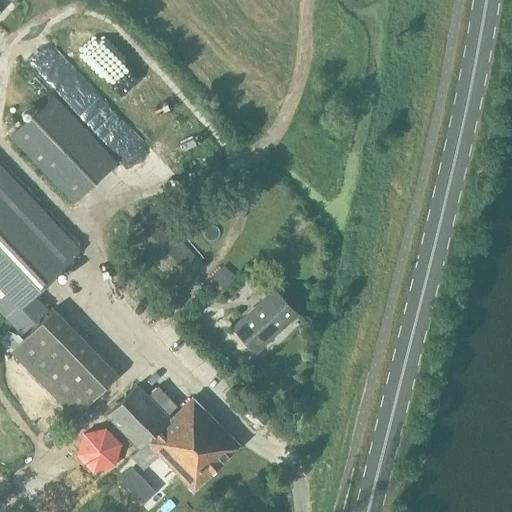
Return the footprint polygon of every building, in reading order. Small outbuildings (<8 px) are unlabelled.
[(10,137),(73,202),(115,162),(52,97),(10,137)] [(0,312),(21,334),(47,309),(34,295),(80,251),(0,165),(0,312)] [(126,232),(182,290),(188,285),(186,282),(203,265),(150,209),(126,232)] [(217,296),(238,275),(226,263),(205,285),(217,296)] [(234,327),(256,351),(296,313),(274,289),(234,327)] [(10,352),(75,418),(118,375),(53,309),(10,352)] [(157,386),(147,396),(137,386),(107,415),(140,449),(132,457),(145,470),(159,455),(194,490),(239,446),(192,397),(170,419),(167,416),(176,406),(157,386)] [(242,414),(256,429),(268,417),(253,403),(242,414)] [(89,473),(124,464),(112,422),(77,432),(89,473)] [(135,464),(120,477),(146,506),(161,493),(135,464)]
